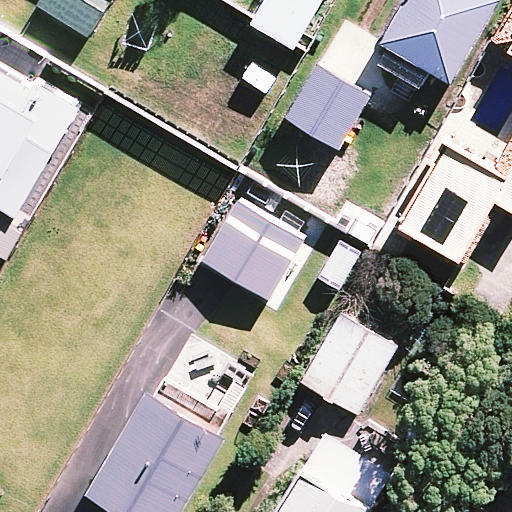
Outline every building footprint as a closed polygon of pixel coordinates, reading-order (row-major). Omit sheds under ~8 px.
[(113,0),(44,0),(43,3),(93,34),(113,0)] [(267,0),(257,17),(298,43),(325,0),(267,0)] [(501,0),(407,0),(376,56),(425,84),(435,66),(456,79),(501,0)] [(511,12),(499,35),(511,42),(511,139),(496,167),(451,141),(405,218),(467,255),(502,194),(511,199),(511,12)] [(361,60),(333,42),(295,103),(323,121),(361,60)] [(88,105),(0,50),(0,252),(7,257),(26,227),(17,221),(88,105)] [(275,220),(239,199),(202,264),(238,284),(275,220)] [(502,317),(511,298),(511,247),(485,232),(452,289),(502,317)] [(400,342),(345,310),(305,380),(360,411),(400,342)] [(216,416),(225,402),(167,367),(97,482),(145,511),(184,511),(236,428),(216,416)] [(332,420),(276,511),(368,511),(399,460),(332,420)] [(507,511),(478,500),(472,511),(507,511)]
